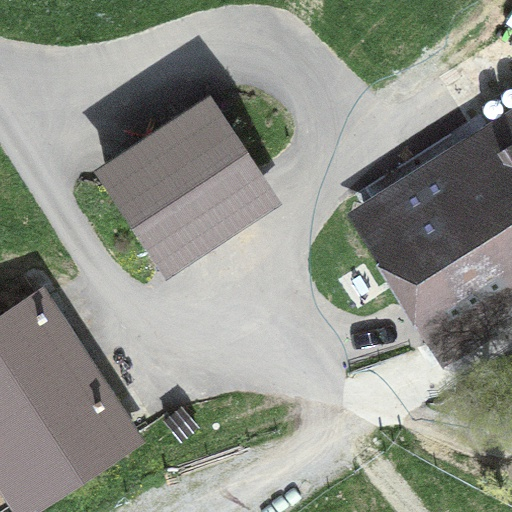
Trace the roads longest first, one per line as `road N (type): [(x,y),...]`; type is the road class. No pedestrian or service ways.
road 1 (track): [(0,116),(99,270),(146,312),(205,307),(270,258)]
road 2 (track): [(270,258),(424,77),(506,0)]
